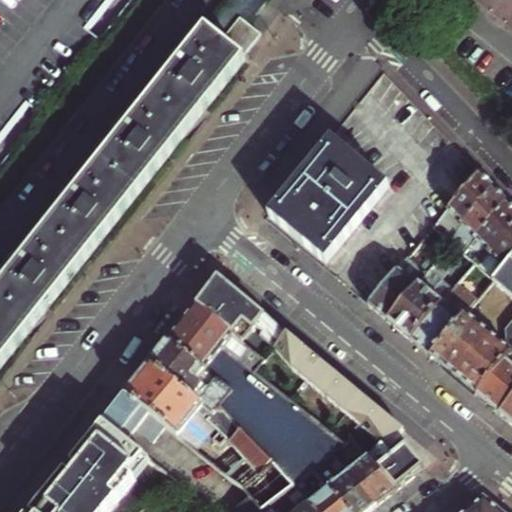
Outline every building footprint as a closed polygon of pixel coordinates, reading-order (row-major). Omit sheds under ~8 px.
[(228,0),(223,8),(239,21),(246,26),(266,0),(228,0)] [(0,369),(4,364),(55,300),(110,231),(166,162),(224,88),(245,63),(241,60),(260,37),(246,26),(239,21),(221,43),(206,32),(181,64),(126,133),(72,200),(24,260),(0,290),(0,369)] [(390,189),(333,142),(300,181),(268,218),(326,265),(390,189)] [(454,238),(494,190),(487,183),(480,175),(438,225),(447,232),(442,239),(448,245),(454,238)] [(469,251),(508,205),(501,198),(494,190),(454,238),(462,245),(457,252),(464,258),(469,251)] [(485,264),(511,231),(511,209),(508,205),(469,251),(477,258),(471,264),(479,271),(485,264)] [(494,283),(511,261),(511,231),(485,264),(493,271),(487,278),(494,283)] [(419,272),(408,262),(370,308),(379,316),(389,323),(430,274),(437,266),(437,259),(422,260),(423,267),(419,272)] [(511,261),(494,283),(511,298),(511,261)] [(453,294),(430,274),(389,323),(400,332),(412,343),(453,294)] [(219,280),(196,308),(243,345),(256,330),(278,348),(269,358),(386,455),(375,466),(398,491),(419,475),(426,470),(408,449),(400,454),(392,448),(404,434),(219,280)] [(458,288),(453,294),(412,343),(422,351),(431,359),(466,317),(477,304),(458,288)] [(220,409),(292,487),(301,481),(312,472),(332,457),(341,450),(346,447),(256,375),(266,363),(243,345),(196,308),(182,326),(169,343),(232,394),(220,409)] [(504,348),(466,317),(431,359),(449,374),(478,397),(511,356),(511,327),(507,334),(507,344),(504,348)] [(232,394),(169,343),(159,355),(150,366),(214,417),(220,409),(232,394)] [(511,356),(478,397),(490,407),(501,416),(511,402),(511,356)] [(249,499),(259,511),(265,511),(278,502),(294,489),(292,487),(220,409),(214,417),(150,366),(138,381),(125,397),(164,428),(200,457),(218,435),(222,438),(217,445),(224,450),(229,443),(248,462),(232,483),(243,492),(249,499)] [(152,444),(164,428),(125,397),(118,406),(113,413),(137,431),(152,444)] [(511,402),(501,416),(511,425),(511,402)] [(137,431),(113,413),(103,424),(128,443),(137,431)] [(33,511),(106,511),(152,463),(128,443),(103,424),(42,502),(33,511)] [(358,468),(341,450),(332,457),(378,507),(388,499),(398,491),(375,466),(369,460),(358,468)] [(312,472),(329,491),(348,511),(371,511),(378,507),(332,457),(312,472)] [(316,498),(301,481),(292,487),(294,489),(314,511),(348,511),(329,491),(316,500),(316,498)] [(314,511),(294,489),(278,502),(285,511),(314,511)] [(259,511),(249,499),(233,511),(232,511),(259,511)] [(498,511),(484,501),(469,511),(498,511)] [(285,511),(278,502),(265,511),(285,511)]
